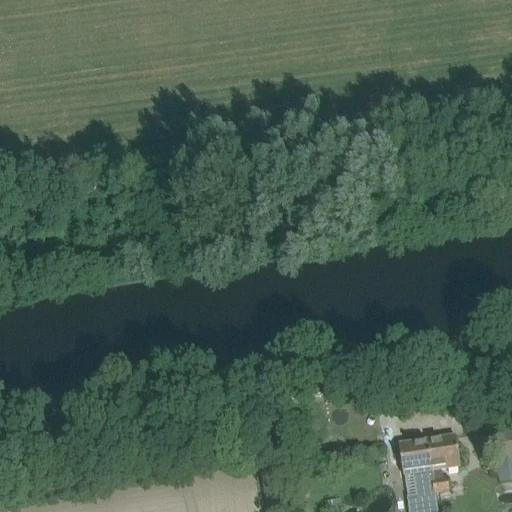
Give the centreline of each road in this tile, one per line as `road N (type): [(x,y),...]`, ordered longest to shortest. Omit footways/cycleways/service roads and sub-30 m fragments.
road 1 (track): [(511,186),(0,264)]
road 2 (unclassified): [(511,362),(331,393)]
